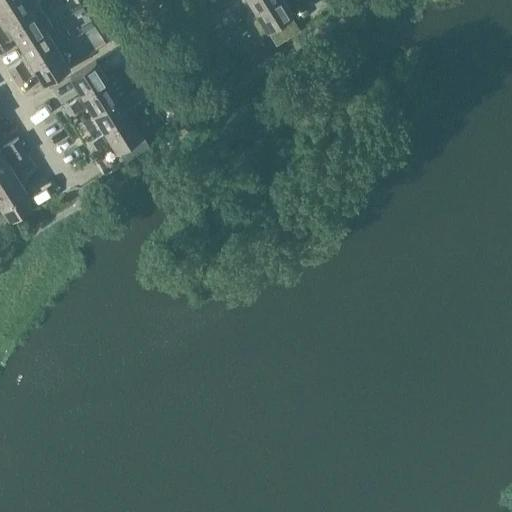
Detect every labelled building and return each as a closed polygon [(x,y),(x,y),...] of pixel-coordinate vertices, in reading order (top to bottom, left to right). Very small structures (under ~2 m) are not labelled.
[(0,0),(0,8),(13,0),(0,0)] [(0,23),(0,33),(41,8),(36,0),(13,0),(0,8),(0,13),(5,21),(0,23)] [(239,0),(249,16),(274,0),(239,0)] [(283,0),(274,0),(249,16),(261,34),(267,30),(274,41),(290,32),(283,21),(293,15),(283,0)] [(0,44),(14,36),(20,46),(46,30),(53,26),(41,8),(0,33),(0,44)] [(20,46),(32,65),(58,49),(46,30),(20,46)] [(58,49),(32,65),(13,76),(18,84),(37,72),(44,84),(70,68),(58,49)] [(70,77),(82,96),(108,80),(96,61),(70,77)] [(88,106),(94,115),(126,94),(114,76),(108,80),(82,96),(76,100),(80,108),(84,108),(88,106)] [(94,115),(105,133),(137,113),(126,94),(94,115)] [(80,108),(76,100),(64,108),(68,115),(80,108)] [(137,113),(105,133),(86,145),(91,152),(110,140),(117,152),(119,151),(126,162),(148,148),(141,137),(143,136),(142,135),(149,131),(137,113)] [(0,159),(23,145),(18,137),(0,148),(0,159)] [(0,159),(0,184),(16,175),(9,164),(27,152),(23,145),(0,159)] [(16,175),(0,184),(0,206),(2,210),(28,194),(16,175)]
